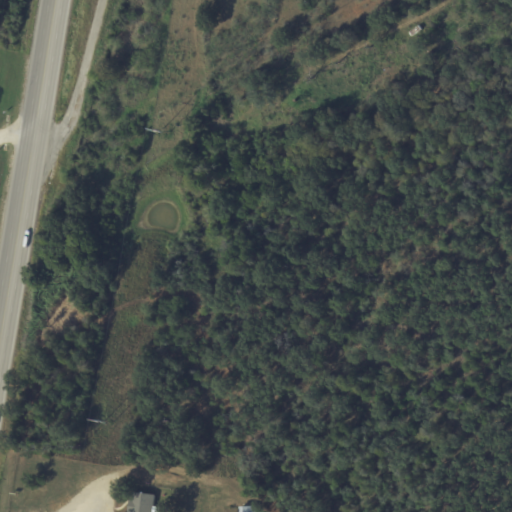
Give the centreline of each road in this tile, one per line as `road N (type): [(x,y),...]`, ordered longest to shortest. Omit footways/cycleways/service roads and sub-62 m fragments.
road 1 (trunk): [(0,328),(54,0)]
road 2 (residential): [(28,157),(67,119),(101,0)]
